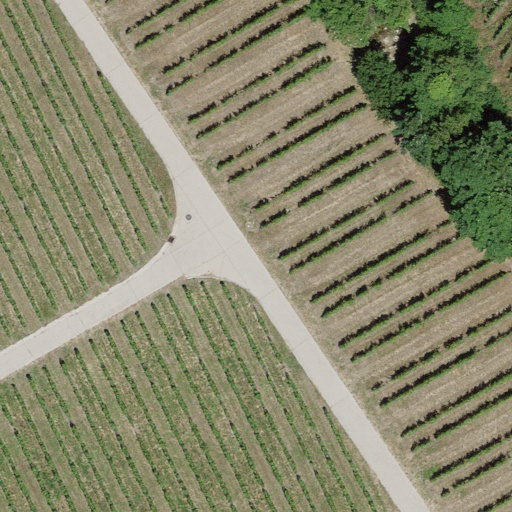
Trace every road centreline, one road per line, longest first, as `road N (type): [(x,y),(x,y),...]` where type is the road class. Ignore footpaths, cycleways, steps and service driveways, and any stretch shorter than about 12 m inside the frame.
road 1 (track): [(67,0),(228,250),(413,511)]
road 2 (track): [(0,380),(228,250)]
